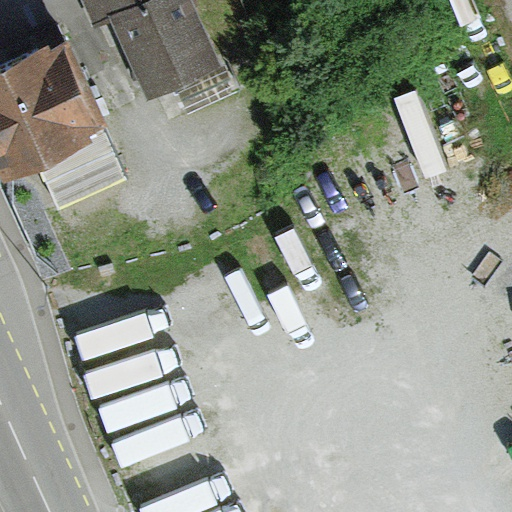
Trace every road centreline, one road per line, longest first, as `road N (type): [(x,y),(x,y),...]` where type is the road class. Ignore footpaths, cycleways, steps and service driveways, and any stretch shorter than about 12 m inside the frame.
road 1 (unknown): [(481,511),(460,466),(413,422),(370,396),(268,378)]
road 2 (primary): [(51,511),(0,397)]
